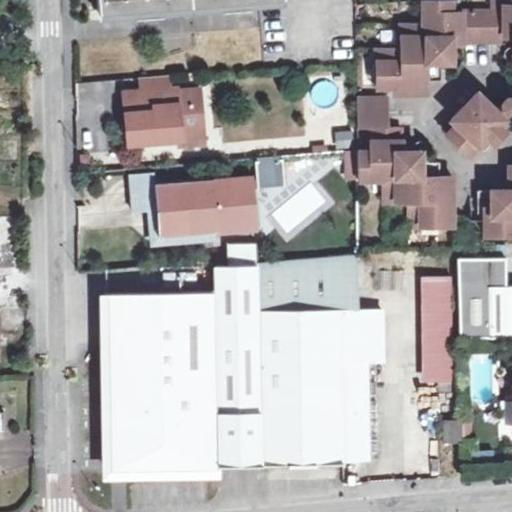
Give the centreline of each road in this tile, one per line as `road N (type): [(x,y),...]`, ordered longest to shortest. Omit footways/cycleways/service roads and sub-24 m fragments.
road 1 (unclassified): [(59,511),(50,0)]
road 2 (unclassified): [(384,511),(511,499)]
